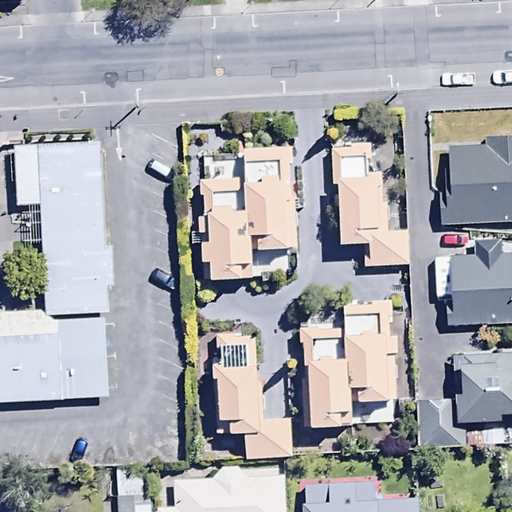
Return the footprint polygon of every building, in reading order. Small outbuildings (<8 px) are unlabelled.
[(0,0),(0,12),(28,11),(27,0),(0,0)] [(438,192),(439,225),(511,222),(511,137),(484,138),(484,147),(448,148),(448,169),(442,170),(443,192),(438,192)] [(361,244),(362,268),(409,267),(408,231),(387,231),(383,171),(369,171),(368,145),(349,145),(349,148),(330,148),(330,185),(336,185),(337,245),(361,244)] [(0,404),(117,397),(101,147),(34,151),(44,310),(0,312),(0,404)] [(295,246),(291,147),(236,149),(236,163),(208,164),(209,179),(199,179),(203,215),(197,215),(197,230),(192,230),(193,242),(202,241),(202,260),(210,260),(211,278),(253,277),(251,232),(256,232),(257,247),(295,246)] [(511,253),(447,256),(450,303),(444,303),(445,328),(511,324),(511,253)] [(303,365),(307,365),(310,426),(350,424),(348,386),(357,385),(357,398),(396,396),(394,353),(397,353),(396,333),(390,333),(388,302),(342,304),(343,327),(328,328),(327,314),(298,316),(303,365)] [(255,381),(253,336),(239,336),(239,333),(215,334),(216,361),(212,361),(212,378),(218,377),(219,418),(229,417),(229,434),(242,434),(242,458),(292,457),(290,418),(263,419),(262,381),(255,381)] [(511,354),(451,356),(452,403),(417,404),(419,448),(464,447),(463,423),(511,423),(511,354)] [(284,511),(283,473),(242,475),(237,469),(220,470),(211,479),(172,481),(172,508),(155,509),(154,511),(284,511)] [(428,511),(429,500),(376,501),(376,483),(303,484),(302,501),(301,511),(428,511)] [(149,511),(149,498),(116,499),(116,511),(149,511)]
